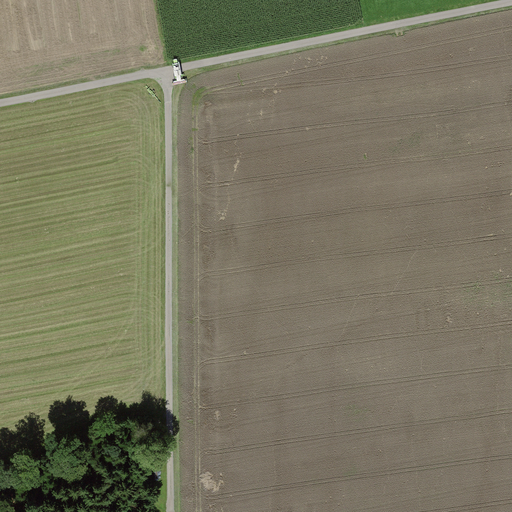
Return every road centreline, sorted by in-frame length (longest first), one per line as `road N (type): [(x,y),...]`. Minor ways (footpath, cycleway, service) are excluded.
road 1 (unclassified): [(0,105),(511,3)]
road 2 (track): [(169,72),(172,511)]
